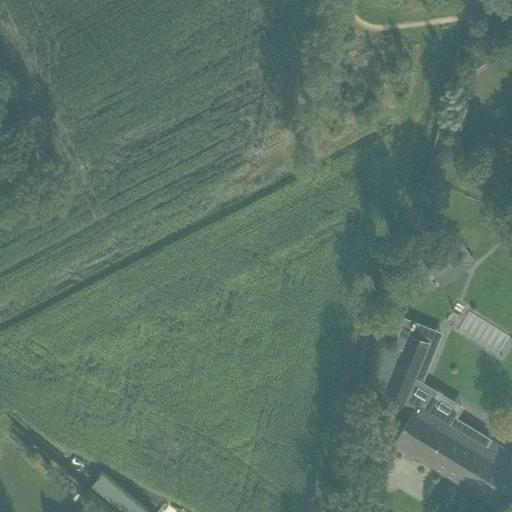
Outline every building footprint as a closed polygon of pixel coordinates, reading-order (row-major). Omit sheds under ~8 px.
[(473,265),(453,236),(444,242),(438,234),(419,247),(423,252),(414,257),(417,262),(410,277),(424,287),(434,278),(441,287),(473,265)] [(429,344),(407,335),(381,400),(403,409),(429,344)] [(392,443),(491,504),(505,511),(509,511),(511,508),(511,455),(452,418),(449,423),(421,406),(416,415),(411,411),(392,443)] [(40,458),(33,466),(43,475),(50,467),(40,458)] [(88,484),(122,511),(147,511),(99,471),(88,484)] [(414,480),(408,491),(426,501),(432,490),(414,480)]
